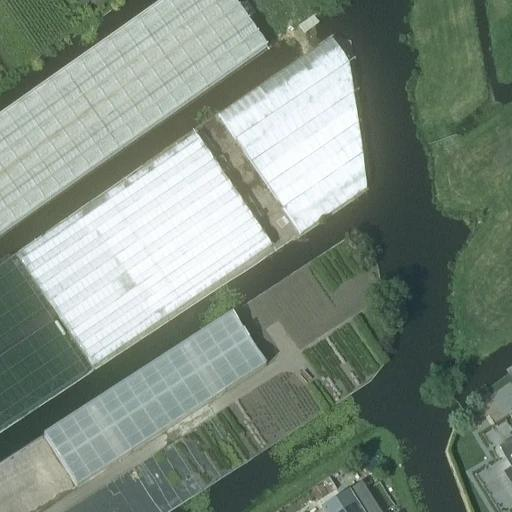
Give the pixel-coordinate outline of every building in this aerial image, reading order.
[(231,0),(166,0),(0,117),(0,236),(266,49),(231,0)] [(300,236),(358,196),(366,190),(348,65),(330,40),(217,117),(300,236)] [(271,248),(195,136),(27,250),(15,258),(91,370),(271,248)] [(77,489),(265,367),(232,316),(44,438),(77,489)] [(504,458),(511,469),(503,474),(511,488),(511,428),(510,430),(511,433),(511,440),(499,450),(504,458)] [(321,511),(359,511),(348,493),(320,510),(321,511)]
